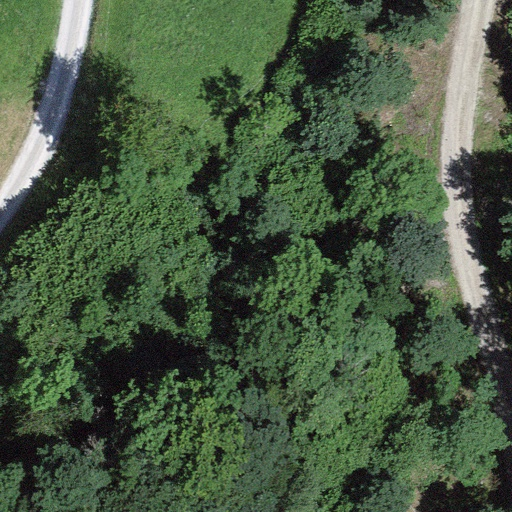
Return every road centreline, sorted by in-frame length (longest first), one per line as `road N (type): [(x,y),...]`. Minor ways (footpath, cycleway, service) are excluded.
road 1 (track): [(488,0),(467,120),(483,297),(511,405)]
road 2 (track): [(73,0),(59,88),(0,224)]
